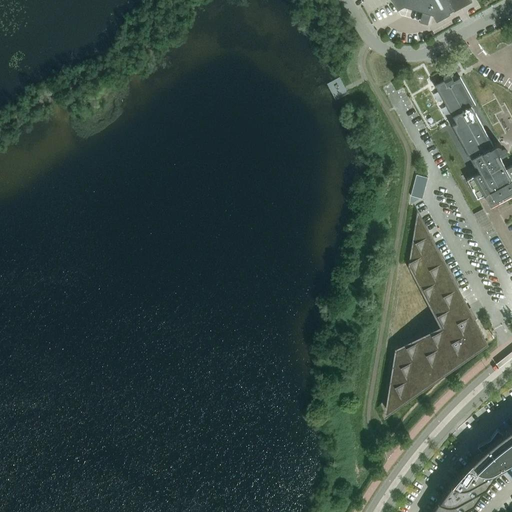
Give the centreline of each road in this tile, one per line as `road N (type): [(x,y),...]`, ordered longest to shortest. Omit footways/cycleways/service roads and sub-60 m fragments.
road 1 (secondary): [(511,352),(453,400),(369,511)]
road 2 (residential): [(511,9),(427,54),(399,57),(369,41),(343,0)]
road 3 (secondary): [(386,511),(425,454),(511,371)]
